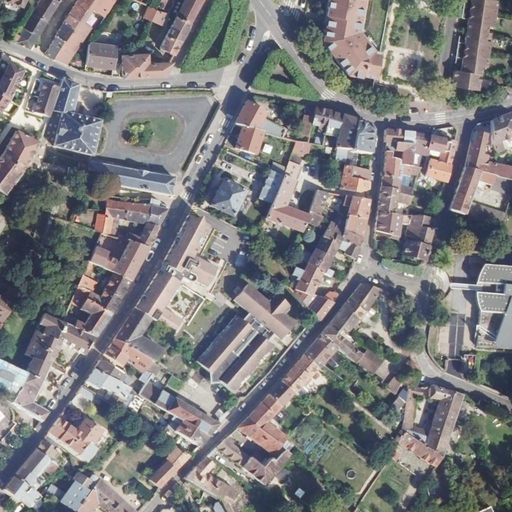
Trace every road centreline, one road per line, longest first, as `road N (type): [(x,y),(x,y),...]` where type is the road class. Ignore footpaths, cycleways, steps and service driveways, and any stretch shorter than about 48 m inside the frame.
road 1 (residential): [(0,480),(130,302),(239,85)]
road 2 (residential): [(365,272),(151,511)]
road 3 (residential): [(239,85),(109,84),(0,48)]
road 4 (residential): [(425,285),(422,361),(451,384),(511,410)]
road 5 (residential): [(469,114),(425,285)]
road 6 (residential): [(365,272),(378,118)]
road 7 (secondary): [(272,21),(327,94),(378,118)]
